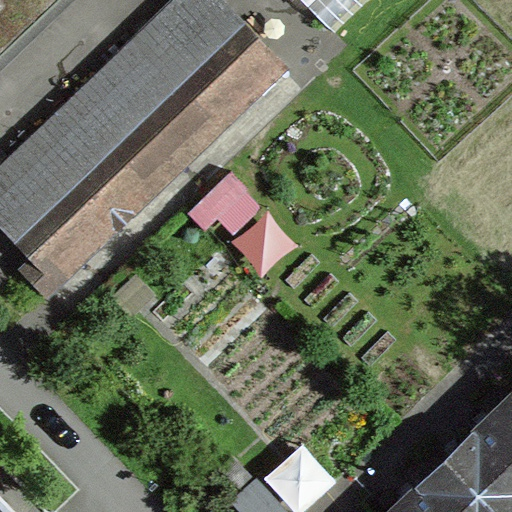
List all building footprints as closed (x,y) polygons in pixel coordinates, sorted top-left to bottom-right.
[(282,68),(217,0),(174,0),(0,169),(0,214),(37,254),(25,265),(49,290),(282,68)] [(0,0),(0,66),(69,0),(0,0)] [(304,0),(331,28),(360,0),(304,0)] [(511,511),(511,397),(393,511),(511,511)] [(0,511),(19,511),(0,492),(0,511)] [(279,511),(266,498),(249,511),(279,511)]
